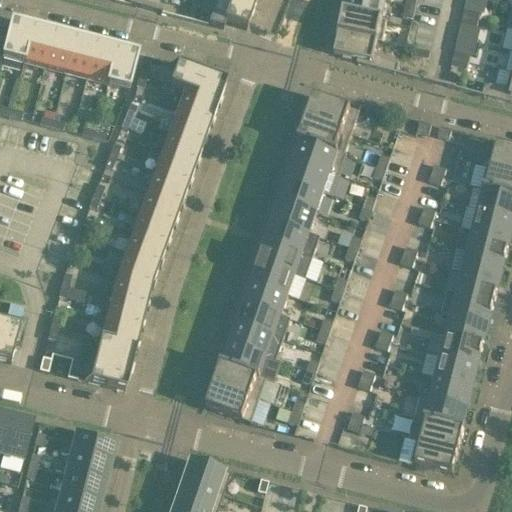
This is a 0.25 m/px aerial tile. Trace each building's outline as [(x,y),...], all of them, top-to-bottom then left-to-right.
[(221,0),(217,0),(207,27),(222,31),(225,24),(245,32),(253,12),(221,0)] [(221,0),(253,12),(257,0),(221,0)] [(371,0),(346,0),(345,7),(343,7),(342,13),(343,13),(343,15),(382,23),(382,22),(386,4),(386,3),(371,0)] [(415,10),(417,0),(407,0),(405,8),(415,10)] [(403,20),(412,22),(415,10),(405,8),(403,20)] [(478,23),(480,15),(465,11),(463,19),(478,23)] [(343,15),(340,27),(339,27),(338,33),(339,33),(339,35),(377,43),(377,44),(382,45),(387,23),(382,22),(382,23),(343,15)] [(463,19),(461,27),(476,31),(478,23),(463,19)] [(1,60),(23,66),(32,30),(31,28),(21,25),(21,27),(10,24),(7,35),(5,45),(3,53),(1,60)] [(53,36),(52,35),(52,33),(42,30),(42,33),(32,30),(23,66),(44,72),(53,36)] [(339,35),(334,57),(358,62),(357,66),(397,76),(399,67),(374,56),(377,44),(377,43),(339,35)] [(396,47),(406,49),(409,38),(399,35),(396,47)] [(74,41),(73,41),(73,39),(63,36),(62,38),(53,36),(44,72),(65,77),(74,41)] [(65,77),(86,82),(95,46),(94,46),(94,44),(84,41),(83,43),(74,41),(65,77)] [(116,52),(115,51),(115,49),(105,47),(104,49),(95,46),(86,82),(107,88),(116,52)] [(428,62),(430,54),(414,51),(413,59),(428,62)] [(107,88),(128,93),(137,57),(136,57),(136,55),(126,52),(125,54),(116,52),(107,88)] [(470,57),(455,53),(453,61),(468,65),(470,57)] [(453,61),(451,69),(466,73),(468,65),(453,61)] [(146,80),(149,68),(142,66),(138,78),(146,80)] [(224,84),(204,77),(203,76),(202,75),(202,74),(176,67),(168,89),(182,94),(181,97),(217,110),(217,109),(219,109),(223,98),(221,97),(225,86),(225,85),(224,84)] [(482,98),(511,105),(511,75),(507,89),(485,88),(482,98)] [(138,78),(135,90),(143,91),(146,80),(138,78)] [(209,130),(210,129),(211,129),(215,119),(214,118),(217,110),(181,97),(174,117),(209,130)] [(306,121),(352,137),(359,114),(313,98),(306,121)] [(129,106),(125,118),(132,121),(137,110),(129,106)] [(0,117),(9,120),(10,112),(0,109),(0,117)] [(10,112),(9,120),(20,123),(20,122),(22,115),(10,112)] [(174,117),(167,137),(202,150),(202,149),(204,150),(208,139),(206,138),(209,130),(174,117)] [(125,118),(120,129),(127,132),(132,121),(125,118)] [(41,120),(39,128),(50,131),(52,123),(41,120)] [(298,143),(300,144),(301,143),(344,158),(345,156),(352,137),(306,121),(298,143)] [(52,123),(50,131),(62,134),(64,126),(52,123)] [(431,127),(420,124),(417,135),(429,138),(431,127)] [(437,140),(449,143),(452,133),(440,130),(437,140)] [(83,131),(81,139),(92,142),(94,134),(83,131)] [(94,134),(92,142),(104,145),(106,137),(94,134)] [(194,170),(195,169),(196,170),(201,159),(199,158),(202,150),(167,137),(159,158),(194,170)] [(300,144),(294,163),(340,179),(347,157),(345,156),(344,158),(301,143),(300,144)] [(116,160),(121,149),(113,147),(108,158),(116,160)] [(511,151),(497,148),(491,170),(491,171),(511,176),(511,151)] [(108,158),(104,169),(112,171),(116,160),(108,158)] [(187,191),(187,190),(189,190),(193,179),(191,178),(194,170),(159,158),(152,178),(187,191)] [(381,158),(377,169),(386,172),(390,161),(381,158)] [(332,200),(340,179),(294,163),(287,183),(323,196),(323,197),(332,200)] [(434,168),(431,176),(443,181),(446,172),(434,168)] [(382,184),(386,172),(377,169),(373,180),(382,184)] [(511,198),(511,176),(491,171),(491,170),(486,169),(480,192),(483,193),(483,191),(511,198)] [(441,189),(443,181),(431,176),(429,185),(441,189)] [(180,211),(180,210),(182,211),(186,199),(184,199),(187,191),(152,178),(145,198),(180,211)] [(323,196),(287,183),(280,204),(316,217),(323,197),(323,196)] [(100,200),(104,189),(97,187),(92,198),(100,200)] [(478,212),(511,221),(511,198),(483,191),(483,193),(478,212)] [(92,198),(88,210),(96,212),(100,200),(92,198)] [(145,198),(137,219),(172,231),(173,230),(174,231),(178,220),(177,219),(180,211),(145,198)] [(367,199),(363,210),(372,213),(376,202),(367,199)] [(316,217),(280,204),(273,224),(309,237),(316,217)] [(372,213),(363,210),(359,221),(368,224),(372,213)] [(433,223),(436,215),(424,210),(421,219),(433,223)] [(510,243),(511,235),(511,221),(478,212),(472,233),(510,243)] [(165,252),(165,251),(167,251),(171,240),(169,239),(172,231),(137,219),(130,239),(165,252)] [(433,223),(421,219),(418,227),(430,231),(433,223)] [(273,224),(265,245),(312,261),(319,240),(309,237),(273,224)] [(77,238),(85,241),(89,229),(81,227),(77,238)] [(505,264),(510,243),(472,233),(467,254),(505,264)] [(85,241),(77,238),(72,250),(80,252),(85,241)] [(130,239),(123,259),(158,271),(159,271),(163,260),(162,260),(165,252),(130,239)] [(349,251),(358,254),(362,243),(353,239),(349,251)] [(265,245),(258,265),(295,278),(305,281),(312,261),(265,245)] [(406,250),(403,258),(415,263),(418,255),(406,250)] [(358,254),(349,251),(345,262),(354,265),(358,254)] [(505,264),(467,254),(462,275),(499,285),(505,264)] [(412,271),(415,263),(403,258),(400,267),(412,271)] [(123,259),(116,278),(115,282),(150,291),(151,291),(152,291),(156,280),(154,280),(158,271),(123,259)] [(251,286),(288,298),(295,278),(258,265),(251,286)] [(462,275),(456,296),(494,306),(499,285),(462,275)] [(60,288),(68,290),(71,279),(63,277),(60,288)] [(335,291),(344,295),(348,283),(339,280),(335,291)] [(145,313),(145,312),(147,312),(150,301),(148,300),(150,291),(115,282),(109,304),(145,313)] [(244,306),(281,319),(288,298),(251,286),(244,306)] [(68,290),(60,288),(57,300),(65,302),(68,290)] [(331,303),(340,306),(344,295),(335,291),(331,303)] [(405,305),(407,297),(395,293),(393,301),(405,305)] [(489,327),(494,306),(456,296),(447,293),(441,316),(451,318),(451,317),(489,327)] [(405,305),(393,301),(390,309),(402,314),(405,305)] [(109,304),(104,325),(140,334),(140,333),(142,333),(145,322),(143,321),(145,313),(109,304)] [(244,306),(237,327),(283,343),(294,347),(301,326),(290,322),(281,319),(244,306)] [(445,338),(483,348),(489,327),(451,317),(451,318),(445,338)] [(49,330),(57,332),(60,320),(53,318),(49,330)] [(324,322),(320,333),(330,336),(333,325),(324,322)] [(19,323),(18,329),(0,324),(0,362),(10,365),(14,349),(19,350),(26,325),(19,323)] [(135,355),(135,354),(137,354),(139,343),(138,342),(140,334),(104,325),(99,345),(135,355)] [(237,327),(230,347),(276,363),(283,343),(237,327)] [(57,332),(49,330),(46,341),(54,344),(57,332)] [(326,347),(330,336),(320,333),(316,344),(326,347)] [(390,346),(393,338),(381,334),(378,342),(390,346)] [(445,338),(440,359),(478,369),(483,348),(445,338)] [(390,346),(378,342),(376,350),(388,354),(390,346)] [(129,375),(130,374),(131,375),(134,364),(132,363),(135,355),(99,345),(94,363),(93,366),(129,375)] [(223,366),(223,368),(267,383),(275,386),(282,365),(276,363),(230,347),(223,366)] [(472,390),(478,369),(440,359),(435,380),(472,390)] [(42,361),(39,373),(47,375),(50,363),(43,361),(42,361)] [(94,363),(89,361),(84,383),(123,394),(124,394),(125,393),(129,375),(93,366),(94,363)] [(310,362),(306,374),(315,377),(319,366),(310,362)] [(55,372),(62,375),(63,372),(64,367),(56,365),(55,370),(55,372)] [(223,368),(223,366),(221,365),(214,387),(259,403),(267,383),(223,368)] [(315,377),(306,374),(302,385),(312,388),(315,377)] [(363,374),(360,382),(373,386),(375,378),(363,374)] [(472,390),(435,380),(430,400),(429,401),(467,411),(472,390)] [(373,386),(360,382),(358,390),(370,394),(373,386)] [(252,426),(259,403),(214,387),(206,410),(252,426)] [(462,432),(462,430),(467,411),(429,401),(430,400),(420,398),(414,421),(417,422),(417,420),(462,432)] [(292,414),(301,418),(305,406),(296,403),(292,414)] [(301,418),(292,414),(288,426),(298,429),(301,418)] [(0,458),(1,458),(11,419),(0,415),(0,458)] [(350,424),(362,428),(365,420),(353,416),(350,424)] [(2,459),(0,464),(0,470),(18,475),(21,464),(23,464),(33,424),(11,419),(1,458),(2,459)] [(417,420),(417,422),(411,442),(416,443),(416,442),(459,453),(464,431),(462,430),(462,432),(417,420)] [(362,428),(350,424),(347,432),(359,436),(362,428)] [(109,466),(115,445),(76,435),(70,456),(109,466)] [(36,436),(33,448),(42,450),(45,438),(36,436)] [(404,440),(398,463),(410,467),(410,465),(453,476),(459,453),(416,442),(416,443),(411,442),(404,440)] [(58,453),(52,474),(65,478),(104,488),(109,466),(70,456),(58,453)] [(31,457),(28,469),(36,471),(39,459),(31,457)] [(188,462),(181,483),(222,497),(230,476),(208,468),(208,469),(188,462)] [(33,483),(36,471),(28,469),(25,481),(33,483)] [(8,479),(0,476),(0,485),(6,487),(8,479)] [(99,509),(104,488),(65,478),(59,499),(99,509)] [(181,483),(174,503),(199,511),(217,511),(222,497),(181,483)] [(259,483),(256,495),(264,497),(267,485),(259,483)] [(21,499),(18,511),(22,511),(26,511),(29,501),(21,499)] [(97,511),(99,509),(59,499),(55,511),(97,511)] [(199,511),(174,503),(170,511),(199,511)]
